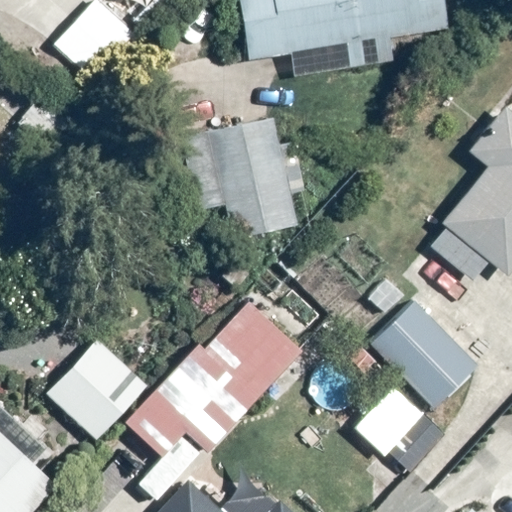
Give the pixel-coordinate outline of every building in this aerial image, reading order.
[(125,27),(98,0),(86,0),(46,39),(77,72),(125,27)] [(292,49),(296,72),(393,62),(388,37),(448,24),(444,0),(238,0),(248,58),(292,49)] [(490,258),(510,271),(511,268),(511,106),(509,104),(473,147),(485,160),(425,243),(478,275),(490,258)] [(272,117),(178,138),(194,210),(221,204),(229,236),(296,221),(272,117)] [(148,387),(98,337),(45,388),(94,437),(119,417),(161,454),(185,428),(208,448),(301,347),(244,294),(148,387)] [(473,363),(405,296),(362,340),(430,407),(473,363)] [(437,432),(392,391),(355,432),(400,473),(437,432)] [(0,511),(28,511),(55,483),(0,429),(0,511)] [(294,511),(277,496),(261,511),(223,511),(188,481),(160,511),(294,511)]
